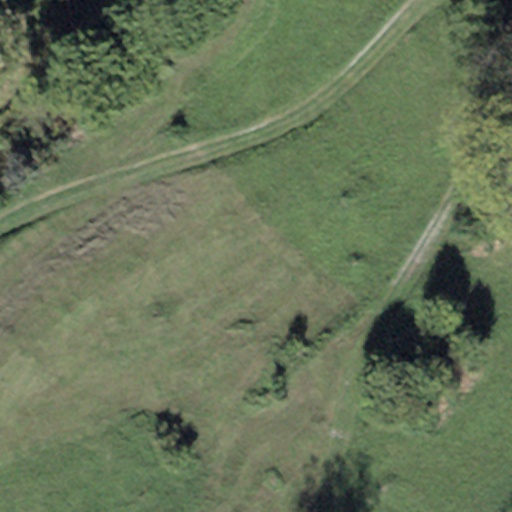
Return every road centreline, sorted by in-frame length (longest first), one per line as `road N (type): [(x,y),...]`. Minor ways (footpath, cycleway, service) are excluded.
road 1 (track): [(423,0),(343,79),(74,212),(0,239)]
road 2 (track): [(321,511),(360,387),(439,216),(511,86)]
